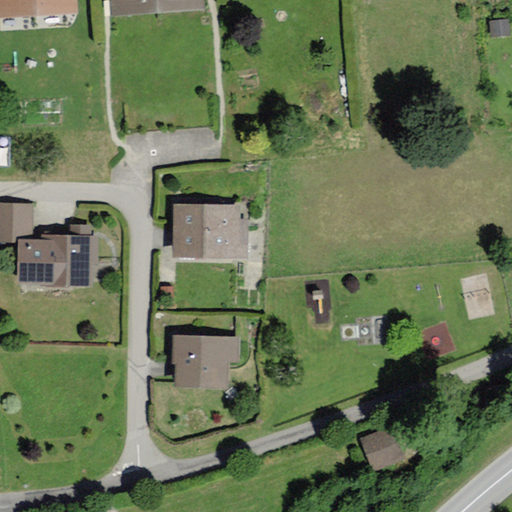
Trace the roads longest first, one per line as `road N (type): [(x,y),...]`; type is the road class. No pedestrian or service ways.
road 1 (residential): [(141,479),(141,191),(0,187)]
road 2 (residential): [(141,479),(511,356)]
road 3 (residential): [(0,501),(141,479)]
